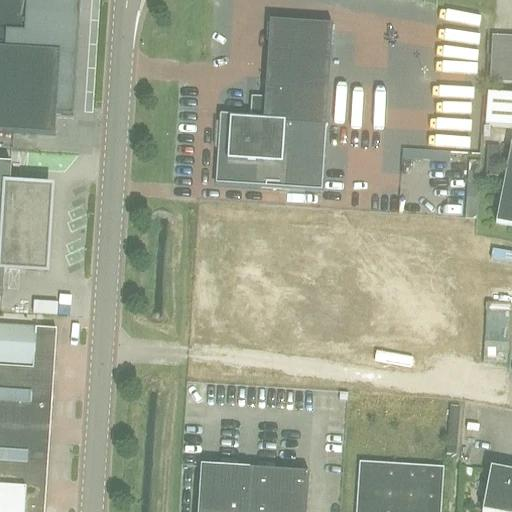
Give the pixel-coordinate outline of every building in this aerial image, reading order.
[(0,0),(0,133),(54,137),(56,117),(73,118),(80,0),(0,0)] [(321,193),(325,128),(332,27),(270,23),(265,102),(255,102),(254,122),(224,120),(220,182),(261,185),(260,189),(321,193)] [(416,49),(448,50),(445,114),(482,116),(482,110),(469,110),(473,30),(417,27),(416,49)] [(511,84),(511,38),(492,37),(490,83),(511,84)] [(388,174),(391,132),(416,133),(417,113),(392,111),(393,89),(360,88),(357,141),(358,141),(354,208),(376,209),(377,193),(403,195),(404,175),(388,174)] [(511,226),(511,144),(497,223),(511,226)] [(445,160),(444,148),(422,150),(423,162),(445,160)] [(44,271),(45,256),(42,256),(45,206),(48,206),(49,191),(10,189),(11,165),(0,164),(0,291),(6,292),(8,269),(44,271)] [(511,260),(511,241),(495,239),(491,257),(511,260)] [(0,511),(43,511),(55,331),(0,327),(0,511)] [(441,511),(444,468),(359,463),(355,511),(441,511)] [(305,511),(308,474),(200,467),(197,511),(305,511)] [(511,511),(511,472),(491,468),(482,511),(511,511)]
